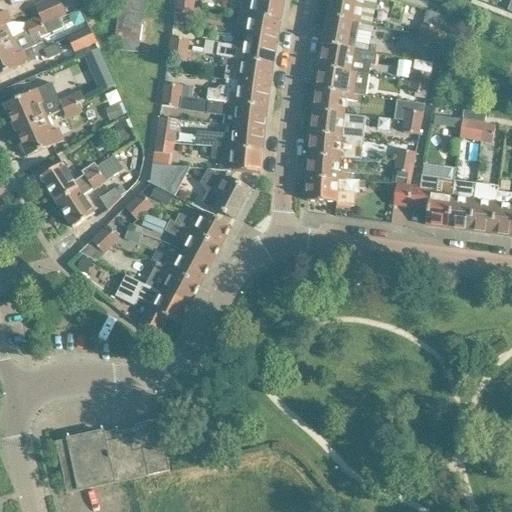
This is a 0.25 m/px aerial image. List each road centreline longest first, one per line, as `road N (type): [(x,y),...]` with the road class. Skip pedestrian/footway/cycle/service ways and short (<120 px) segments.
road 1 (unclassified): [(29,393),(182,366),(234,276),(284,242)]
road 2 (residential): [(284,242),(284,168),(309,0)]
road 3 (unclassified): [(511,270),(284,242)]
road 4 (unclassified): [(35,511),(16,431),(29,393)]
